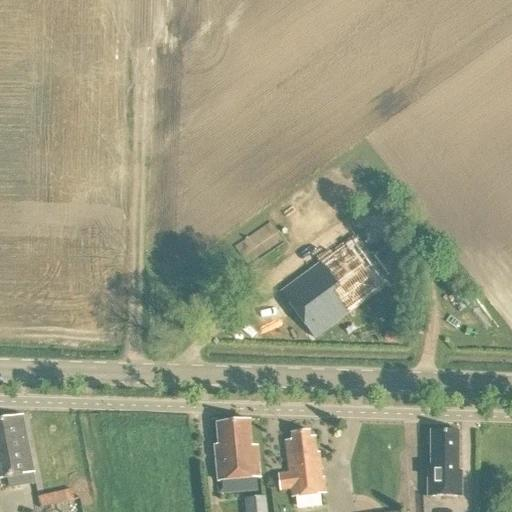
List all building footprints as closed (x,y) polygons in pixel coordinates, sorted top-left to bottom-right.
[(296,308),(288,313),(310,344),(370,300),(375,307),(390,295),(353,244),(286,293),(296,308)] [(0,480),(10,479),(12,489),(34,484),(33,475),(34,475),(22,417),(0,421),(0,480)] [(219,427),(222,448),(217,449),(220,482),(260,478),(257,448),(252,449),(250,424),(219,427)] [(286,441),(290,474),(278,476),(280,492),(292,490),(293,499),(326,495),(324,478),(323,478),(320,452),(318,453),(316,437),(311,438),(310,431),(292,433),(293,440),(286,441)] [(429,472),(429,497),(463,497),(463,472),(460,472),(460,432),(432,432),(432,472),(429,472)] [(70,489),(42,496),(44,507),(73,500),(70,489)] [(244,500),(244,511),(266,511),(265,498),(244,500)]
